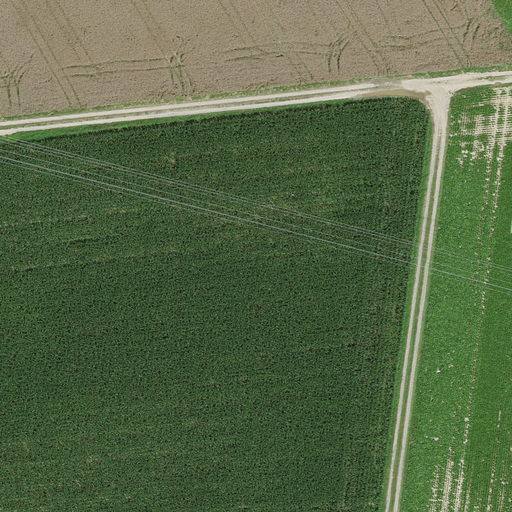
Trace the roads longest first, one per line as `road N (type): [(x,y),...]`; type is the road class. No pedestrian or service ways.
road 1 (track): [(0,128),(511,78)]
road 2 (track): [(390,511),(439,146),(439,82)]
